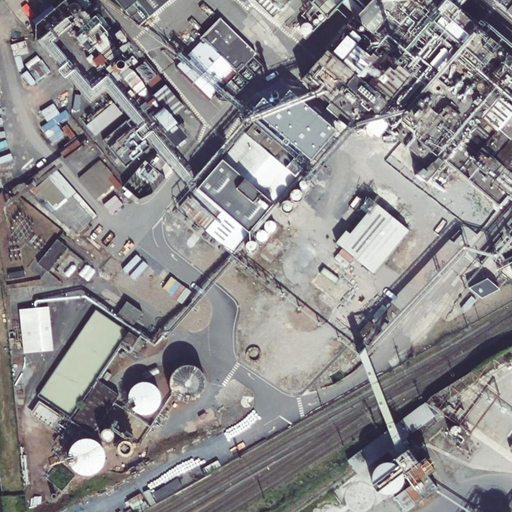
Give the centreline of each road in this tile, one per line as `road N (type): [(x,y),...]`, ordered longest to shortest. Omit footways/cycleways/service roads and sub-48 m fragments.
road 1 (unknown): [(291,412),(378,354),(511,207)]
road 2 (unknown): [(134,232),(212,296),(196,343),(291,412)]
road 3 (unknown): [(96,511),(291,412)]
road 4 (unknown): [(226,131),(160,51),(195,0)]
road 5 (unknown): [(26,112),(42,147),(82,194),(134,232)]
road 6 (unknown): [(134,232),(226,131)]
